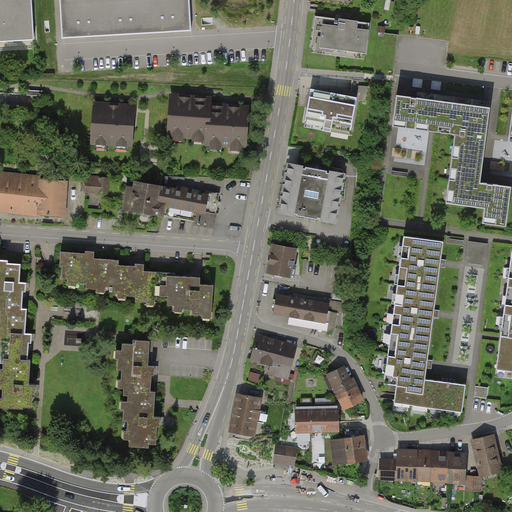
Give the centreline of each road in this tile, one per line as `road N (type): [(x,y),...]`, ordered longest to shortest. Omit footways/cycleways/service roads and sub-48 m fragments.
road 1 (residential): [(0,230),(253,246)]
road 2 (tertiary): [(293,0),(253,246)]
road 3 (residential): [(381,442),(362,380),(340,354),(239,325)]
road 4 (primary): [(162,486),(109,488),(0,460)]
road 5 (secondary): [(345,506),(325,496),(213,490)]
road 6 (residential): [(381,442),(511,419)]
road 7 (secondary): [(220,511),(254,504),(322,511),(345,506)]
